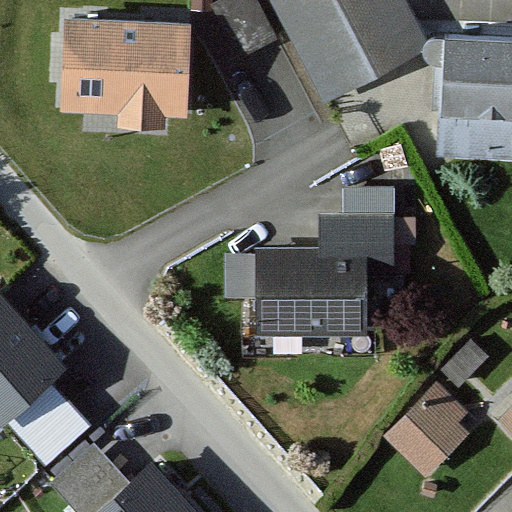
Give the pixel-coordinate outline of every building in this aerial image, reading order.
[(225,0),(235,34),(275,23),(268,0),(225,0)] [(412,0),(278,0),(332,101),(436,42),(412,0)] [(201,10),(79,5),(70,113),(201,117),(201,10)] [(511,37),(457,35),(451,118),(491,120),(490,159),(511,159),(511,37)] [(349,224),(269,225),(270,335),(376,333),(375,254),(402,253),(401,188),(348,189),(349,224)] [(0,417),(67,355),(0,282),(0,417)] [(474,436),(435,397),(390,442),(429,481),(474,436)] [(97,423),(52,474),(86,503),(131,452),(97,423)] [(205,511),(151,453),(87,511),(205,511)]
